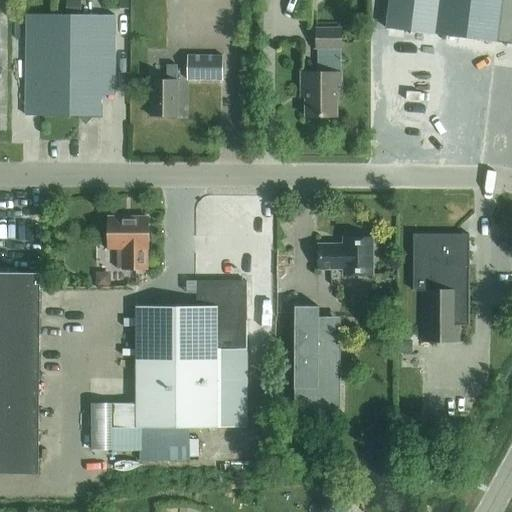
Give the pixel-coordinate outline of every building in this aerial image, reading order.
[(399,0),(396,30),(437,34),(441,0),(399,0)] [(511,0),(441,0),(437,34),(511,43),(511,0)] [(65,15),(41,14),(27,14),(26,115),(78,115),(86,123),(93,115),(101,115),(101,95),(115,95),(115,15),(94,15),(94,2),(65,2),(65,15)] [(341,48),(341,28),(316,28),(317,48),(341,48)] [(431,98),(431,49),(411,49),(410,98),(431,98)] [(223,80),(223,56),(187,55),(187,79),(223,80)] [(177,116),(177,65),(167,65),(166,80),(151,80),(150,116),(177,116)] [(341,88),(341,72),(302,72),(301,88),(306,88),(306,116),(337,116),(337,88),(341,88)] [(148,249),(148,217),(108,217),(108,249),(127,249),(127,269),(147,269),(147,249),(148,249)] [(469,325),(470,235),(465,235),(414,236),(413,292),(422,292),(422,342),(460,342),(460,325),(469,325)] [(343,274),(373,274),(373,238),(343,238),(343,244),(319,244),(319,269),(343,269),(343,274)] [(41,273),(0,272),(0,412),(39,413),(41,273)] [(96,272),(96,286),(110,286),(110,272),(96,272)] [(197,281),(197,282),(187,282),(187,294),(197,294),(197,306),(136,306),(136,404),(113,404),(113,407),(113,427),(136,427),(247,427),(247,281),(197,281)] [(319,326),(319,306),(295,306),(295,408),(341,408),(341,326),(319,326)] [(355,327),(344,327),(344,339),(355,339),(355,327)] [(412,353),(412,342),(400,342),(400,353),(412,353)] [(113,407),(91,406),(92,452),(112,453),(113,407)] [(39,413),(0,412),(0,432),(39,433),(39,413)] [(39,433),(0,432),(0,473),(39,474),(39,433)] [(433,463),(433,451),(421,451),(421,463),(433,463)]
